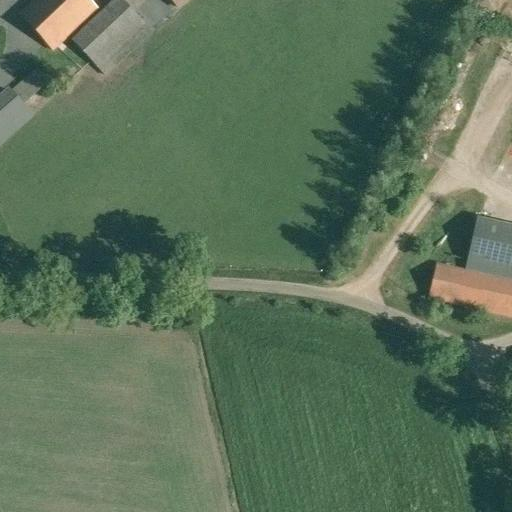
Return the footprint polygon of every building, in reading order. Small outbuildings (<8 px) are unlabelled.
[(97,9),(88,0),(35,0),(20,15),(53,50),(97,9)] [(194,0),(168,0),(179,13),(194,0)] [(116,78),(161,33),(135,7),(90,52),(116,78)] [(476,40),(465,62),(481,69),(492,48),(476,40)] [(0,144),(2,143),(32,116),(32,115),(23,105),(49,81),(37,68),(10,91),(11,92),(0,101),(0,144)] [(511,226),(476,218),(464,271),(436,264),(428,299),(511,317),(511,226)]
